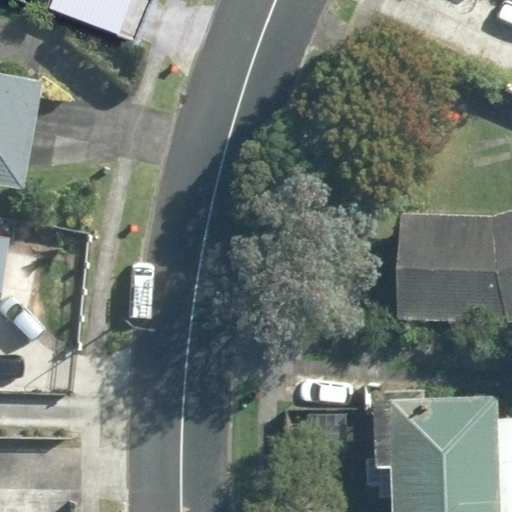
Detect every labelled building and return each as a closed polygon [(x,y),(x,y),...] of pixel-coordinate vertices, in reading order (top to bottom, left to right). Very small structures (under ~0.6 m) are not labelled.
[(139,0),(54,0),(50,13),(125,41),(139,0)] [(0,186),(13,189),(31,80),(0,75),(0,186)] [(511,208),(492,214),(386,218),(388,318),(511,312),(511,208)] [(372,502),(396,502),(395,511),(503,511),(505,400),(420,399),(374,398),(372,502)] [(353,414),(309,413),(308,454),(352,455),(353,414)]
